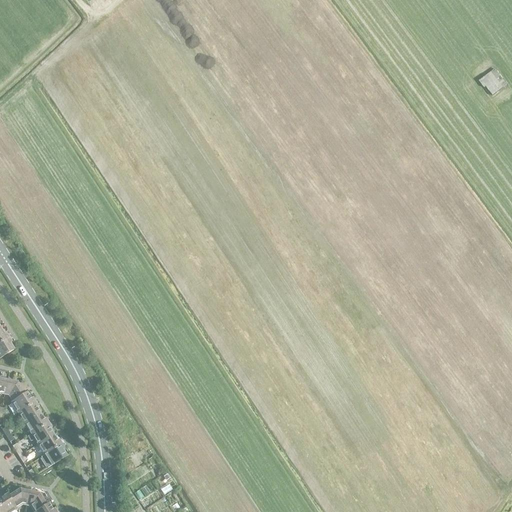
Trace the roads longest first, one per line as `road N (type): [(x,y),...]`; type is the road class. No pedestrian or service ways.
road 1 (track): [(147,0),(485,470)]
road 2 (tertiary): [(103,511),(100,447),(77,374),(0,252)]
